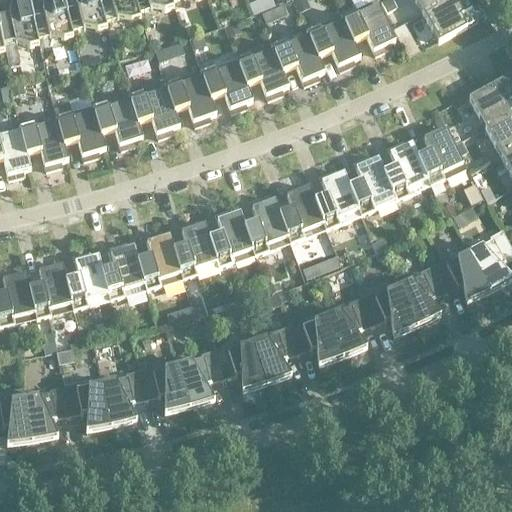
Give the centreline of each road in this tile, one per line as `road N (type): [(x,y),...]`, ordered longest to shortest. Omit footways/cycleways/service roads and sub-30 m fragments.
road 1 (residential): [(0,226),(223,164),(511,40)]
road 2 (residential): [(0,493),(201,455),(422,389),(511,339)]
